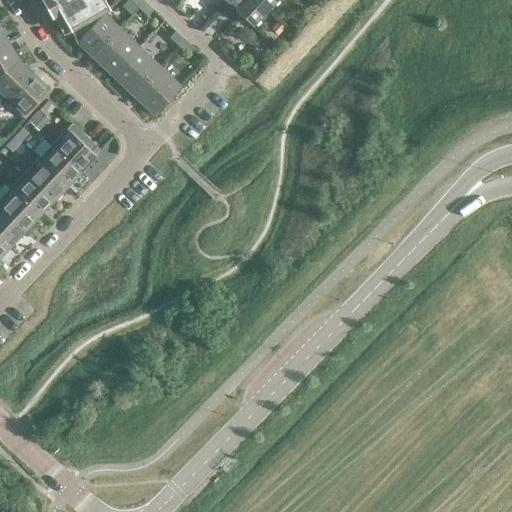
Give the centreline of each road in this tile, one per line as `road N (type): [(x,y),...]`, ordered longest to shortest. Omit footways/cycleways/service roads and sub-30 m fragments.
road 1 (tertiary): [(437,224),(161,511)]
road 2 (residential): [(0,304),(146,149)]
road 3 (residential): [(146,149),(224,71),(154,0)]
road 4 (residential): [(146,149),(78,78),(24,0)]
road 5 (unclassified): [(88,511),(0,425)]
